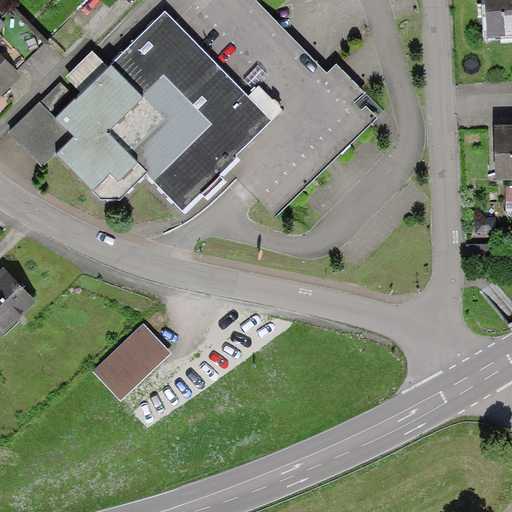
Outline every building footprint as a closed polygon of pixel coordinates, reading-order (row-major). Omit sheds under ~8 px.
[(0,41),(21,64),(49,37),(12,0),(2,0),(0,2),(0,41)] [(111,0),(52,0),(84,29),(111,0)] [(511,0),(483,0),(485,26),(511,24),(511,0)] [(163,3),(106,60),(81,84),(54,111),(64,121),(34,151),(40,157),(53,145),(98,191),(120,190),(143,166),(179,202),(200,182),(224,158),(278,104),(256,82),(249,88),(163,3)] [(0,84),(21,64),(0,41),(0,99),(6,93),(0,86),(0,84)] [(65,68),(81,84),(106,60),(89,44),(65,68)] [(57,71),(35,93),(49,106),(71,85),(57,71)] [(54,111),(49,106),(35,93),(5,123),(34,151),(64,121),(54,111)] [(511,116),(491,117),(492,166),(511,166),(511,116)] [(0,333),(37,298),(8,268),(0,275),(0,333)] [(167,349),(144,327),(101,370),(124,392),(167,349)]
